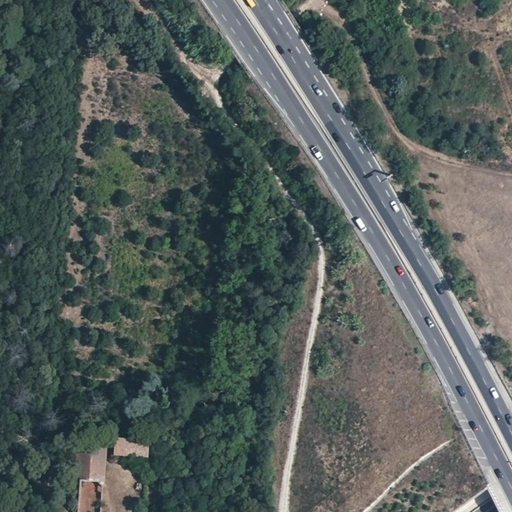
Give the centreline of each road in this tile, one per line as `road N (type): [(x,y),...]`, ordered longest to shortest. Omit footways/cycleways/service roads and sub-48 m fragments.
road 1 (trunk): [(223,0),(414,300),(511,489)]
road 2 (track): [(241,64),(221,82),(222,97),(306,214),(323,254),(286,511)]
road 3 (trunk): [(511,438),(388,206),(273,28)]
road 4 (track): [(329,9),(409,145),(511,171)]
